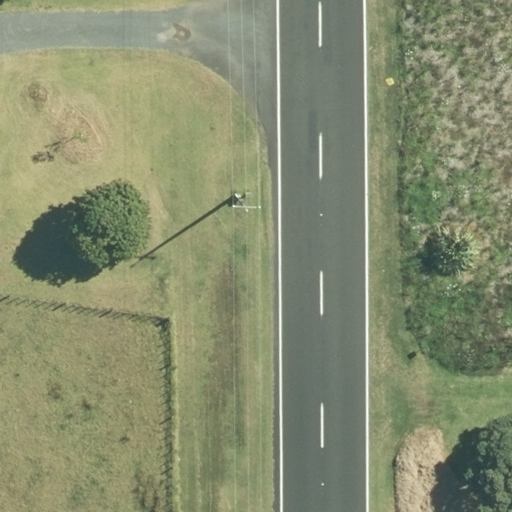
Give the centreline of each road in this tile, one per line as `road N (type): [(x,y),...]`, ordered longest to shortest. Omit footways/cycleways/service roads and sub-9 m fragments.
road 1 (secondary): [(320,0),(323,511)]
road 2 (track): [(0,31),(320,24)]
